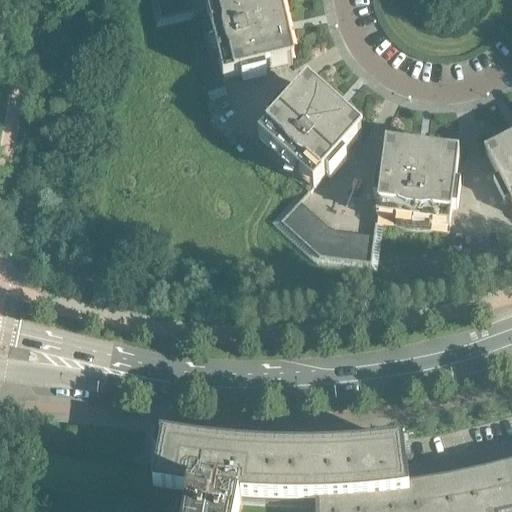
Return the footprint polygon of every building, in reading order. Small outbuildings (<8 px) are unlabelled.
[(149,0),(156,30),(202,19),(204,28),(204,33),(204,38),(205,42),(206,47),(207,52),(208,56),(209,58),(210,61),(211,64),(214,67),(217,84),(241,78),(242,84),(267,78),(265,73),(292,66),(288,49),(291,49),(282,10),(279,11),(276,0),(249,0),(248,0),(226,0),(223,1),(224,6),(188,15),(184,0),(149,0)] [(432,234),(448,236),(452,212),(457,213),(460,188),(455,188),(459,160),(441,158),(442,155),(403,150),(402,152),(385,150),(381,178),(376,177),(373,202),(378,202),(373,239),(339,235),(337,234),(328,230),(327,229),(301,205),(326,178),(330,182),(346,163),(342,160),(361,139),(350,125),(321,99),(319,101),(306,89),(287,110),(283,106),(267,125),(270,128),(254,146),(267,158),(270,163),(273,166),(276,170),(279,173),(283,177),(288,180),(293,183),(297,185),(304,191),(272,226),(317,267),(376,274),(382,228),(392,229),(397,231),(401,232),(405,234),(412,235),(417,235),(423,235),(427,235),(432,234)] [(511,208),(511,138),(499,145),(501,148),(485,156),(498,180),(493,183),(504,205),(509,203),(511,208)] [(179,494),(190,496),(241,502),(257,503),(278,504),(299,505),(318,504),(317,511),(511,511),(511,467),(483,475),(465,479),(447,483),(436,485),(416,488),(408,489),(404,461),(403,452),(406,452),(405,446),(391,448),(375,450),(361,451),(344,452),(327,453),(315,453),(303,453),(281,453),(270,453),(251,451),(236,450),(221,449),(205,447),(189,444),(173,442),(161,440),(161,444),(158,443),(157,454),(159,454),(155,471),(153,485),(180,489),(179,494)] [(40,451),(33,487),(172,511),(175,511),(179,494),(180,489),(153,485),(155,471),(40,451)] [(240,509),(241,502),(190,496),(187,511),(239,511),(240,509)]
